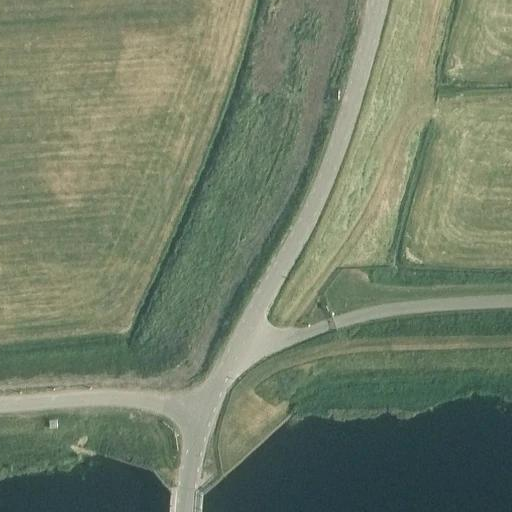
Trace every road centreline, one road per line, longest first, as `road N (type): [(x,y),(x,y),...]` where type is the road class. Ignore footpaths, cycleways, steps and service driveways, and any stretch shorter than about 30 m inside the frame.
road 1 (tertiary): [(199,413),(312,203),(376,0)]
road 2 (track): [(434,0),(411,96),(372,203),(273,341)]
road 3 (unclassified): [(199,413),(98,394),(0,402)]
